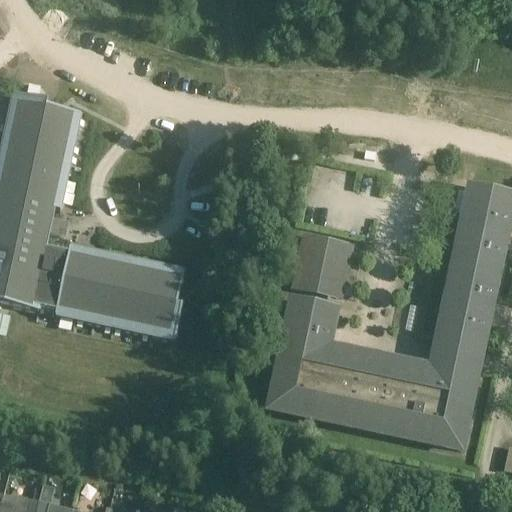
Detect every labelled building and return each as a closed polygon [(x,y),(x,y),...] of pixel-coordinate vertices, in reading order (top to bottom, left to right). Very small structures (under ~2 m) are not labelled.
[(81,119),(56,114),(47,112),(47,111),(48,107),(14,99),(0,163),(0,308),(38,316),(39,312),(56,315),(55,320),(175,346),(180,325),(183,311),(179,311),(178,310),(185,277),(95,257),(70,252),(69,257),(47,252),(51,237),(59,239),(62,224),(54,222),(56,214),(60,215),(62,208),(81,119)] [(511,203),(470,195),(438,344),(482,353),(487,329),(493,302),(503,255),(509,229),(511,213),(511,203)] [(306,243),(296,289),(340,299),(350,252),(306,243)] [(461,454),(478,371),(445,364),(443,375),(424,371),(425,370),(336,351),(336,352),(329,351),(336,318),(292,308),(270,413),(461,454)] [(1,511),(0,511),(37,511),(39,506),(18,501),(17,503),(4,500),(1,511)]
